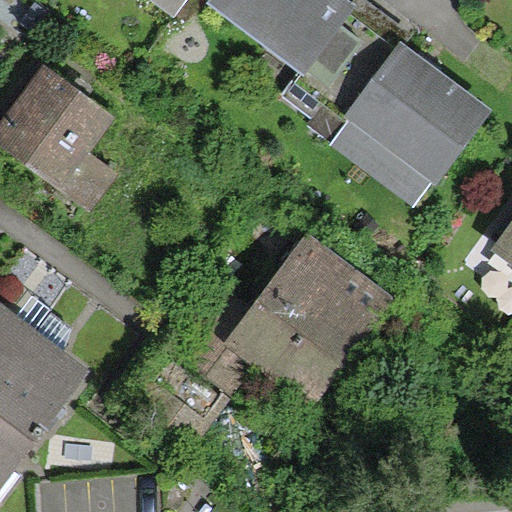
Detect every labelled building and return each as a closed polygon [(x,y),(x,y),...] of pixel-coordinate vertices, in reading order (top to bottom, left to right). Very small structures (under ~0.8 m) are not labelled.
[(151,0),(176,18),(189,0),(151,0)] [(307,77),(354,12),(336,0),(218,0),(212,9),(307,77)] [(423,173),(476,102),(426,65),(388,37),(335,108),(423,173)] [(89,157),(111,127),(41,75),(0,129),(0,151),(89,218),(118,179),(89,157)] [(511,208),(490,239),(511,254),(511,208)] [(302,407),(381,299),(294,236),(246,302),(220,282),(164,359),(226,405),(252,370),(302,407)] [(0,489),(86,376),(0,310),(0,489)]
